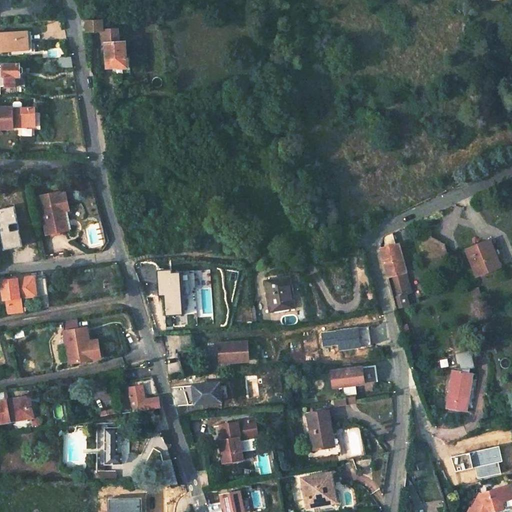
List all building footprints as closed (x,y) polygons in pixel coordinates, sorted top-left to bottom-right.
[(106,46),(107,68),(128,68),(127,42),(121,43),(121,28),(106,29),(105,19),(102,19),(87,20),(87,31),(102,30),(102,46),(106,46)] [(33,30),(0,30),(0,48),(33,48),(33,30)] [(72,57),(57,57),(58,68),(74,68),(72,57)] [(18,64),(0,64),(0,86),(15,87),(14,76),(19,76),(19,72),(23,72),(22,68),(18,68),(18,64)] [(15,95),(16,109),(34,109),(33,95),(15,95)] [(16,109),(0,108),(0,127),(13,128),(37,128),(37,109),(34,109),(16,109)] [(64,145),(50,144),(49,152),(64,153),(64,145)] [(63,233),(59,211),(62,211),(68,210),(65,193),(58,195),(57,192),(38,196),(46,237),(63,233)] [(15,206),(0,209),(0,225),(5,250),(23,247),(15,206)] [(132,208),(125,209),(127,217),(134,216),(132,208)] [(67,233),(62,211),(59,211),(63,233),(67,233)] [(409,288),(405,273),(406,273),(402,258),(400,258),(393,232),(383,237),(381,249),(388,277),(393,295),(397,311),(409,307),(406,293),(409,288)] [(492,240),(471,248),(482,275),(505,264),(501,253),(498,254),(492,240)] [(189,280),(189,272),(172,274),(171,270),(156,272),(158,296),(164,296),(166,318),(184,316),(182,296),(191,295),(189,280)] [(290,274),(265,279),(271,310),(295,305),(290,274)] [(36,276),(4,279),(6,298),(8,298),(23,295),(38,292),(36,276)] [(478,289),(470,291),(472,298),(480,296),(478,289)] [(23,295),(8,298),(11,314),(27,311),(23,295)] [(79,319),(64,322),(71,364),(95,360),(92,341),(89,328),(81,329),(79,319)] [(370,327),(321,333),(323,345),(339,343),(340,349),(372,345),(370,327)] [(192,335),(179,336),(181,351),(194,350),(192,335)] [(100,340),(92,341),(95,360),(103,358),(100,340)] [(248,342),(219,344),(220,364),(249,361),(248,342)] [(455,356),(440,360),(441,368),(457,364),(455,356)] [(375,366),(331,371),(333,388),(378,382),(375,366)] [(472,374),(454,370),(445,409),(466,413),(468,403),(465,402),(472,374)] [(221,381),(183,386),(189,404),(223,401),(221,381)] [(142,385),(128,386),(130,397),(136,397),(140,411),(145,410),(145,406),(158,405),(155,396),(146,397),(142,385)] [(4,390),(0,390),(0,425),(30,420),(27,398),(6,402),(4,390)] [(355,395),(335,397),(336,404),(356,401),(355,395)] [(328,409),(307,413),(313,449),(331,446),(328,430),(331,430),(331,428),(328,409)] [(125,426),(111,425),(110,462),(128,463),(128,452),(125,452),(125,426)] [(245,427),(211,434),(213,447),(211,447),(216,471),(236,467),(232,446),(248,443),(245,427)] [(336,428),(331,428),(331,430),(328,430),(331,446),(332,452),(340,451),(336,428)] [(128,472),(106,471),(106,482),(128,482),(128,472)] [(328,474),(300,479),(301,489),(303,489),(306,507),(330,503),(328,495),(334,493),(332,483),(330,483),(328,474)] [(488,511),(490,511),(493,511),(503,508),(500,502),(502,501),(511,498),(506,485),(482,493),(483,495),(476,498),(470,510),(469,510),(467,511),(488,511)] [(240,492),(221,496),(224,511),(244,511),(243,505),(240,492)] [(124,511),(124,497),(109,496),(110,511),(124,511)]
